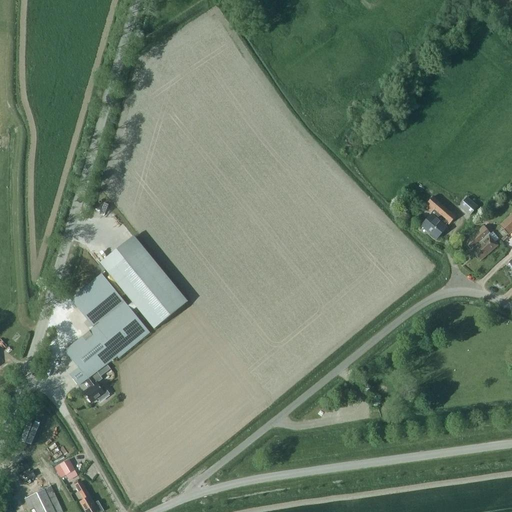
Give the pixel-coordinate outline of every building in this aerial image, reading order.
[(421,227),(436,240),(456,217),(432,197),(424,207),(432,214),(421,227)] [(459,206),(469,216),(478,207),(467,197),(459,206)] [(511,213),(499,226),(508,235),(511,231),(511,213)] [(483,226),(465,243),(481,261),(498,246),(495,242),(499,239),(492,232),(490,234),(483,226)] [(132,303),(131,304),(138,313),(140,312),(154,330),(186,303),(133,237),(101,263),(132,303)] [(135,316),(138,313),(131,304),(128,307),(102,274),(70,300),(93,328),(91,330),(113,359),(117,356),(119,358),(149,333),(135,316)] [(97,372),(113,359),(91,330),(65,351),(78,368),(70,375),(91,404),(105,393),(97,383),(102,379),(97,372)] [(61,478),(75,470),(73,467),(70,462),(68,460),(55,468),(61,478)] [(28,481),(35,476),(32,471),(25,475),(28,481)] [(94,504),(90,496),(81,481),(75,485),(83,500),(80,502),(85,511),(101,511),(103,511),(98,502),(94,504)] [(35,508),(36,511),(62,511),(51,486),(24,499),(29,510),(35,508)] [(0,505),(0,511),(11,511),(12,511),(6,502),(0,505)]
